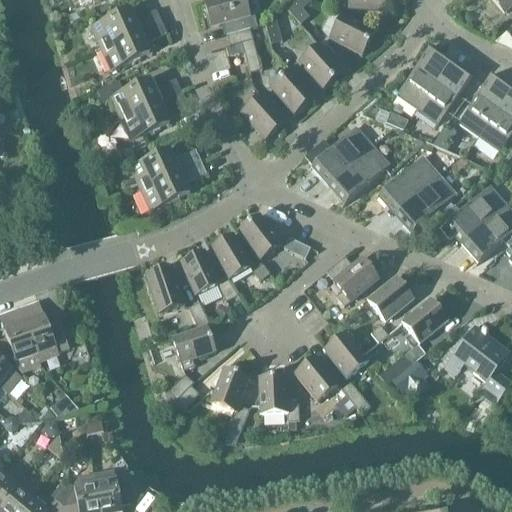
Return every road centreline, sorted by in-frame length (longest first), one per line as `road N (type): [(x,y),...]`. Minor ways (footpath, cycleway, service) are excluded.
road 1 (residential): [(0,295),(199,225),(256,185)]
road 2 (residential): [(256,185),(427,24)]
road 3 (residential): [(256,185),(210,114),(176,0)]
road 4 (residential): [(511,310),(357,234)]
road 5 (residential): [(245,331),(357,234)]
